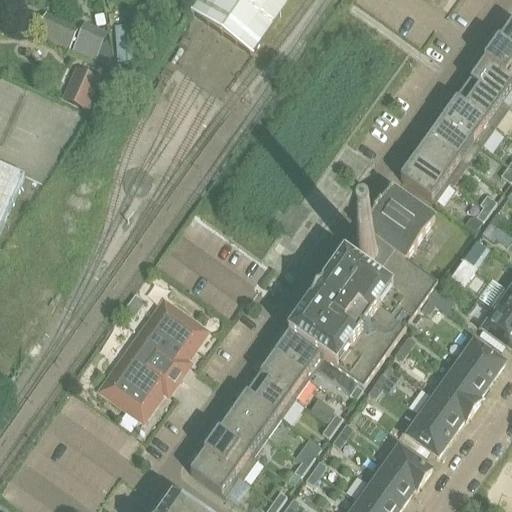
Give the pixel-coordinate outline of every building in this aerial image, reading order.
[(200,0),(191,14),(189,13),(188,14),(201,23),(215,33),(228,43),(237,48),(242,53),(251,59),(252,57),(250,57),(290,0),(200,0)] [(79,30),(47,15),(37,37),(70,52),(79,30)] [(115,28),(117,63),(136,62),(134,27),(115,28)] [(511,27),(499,46),(511,55),(511,27)] [(511,55),(499,46),(485,65),(511,84),(511,55)] [(511,92),(511,84),(485,65),(471,85),(510,112),(502,106),(511,92)] [(101,80),(76,68),(62,99),(87,111),(101,80)] [(471,85),(457,104),(496,132),(510,112),(471,85)] [(457,104),(443,124),(478,149),(492,130),(495,133),(496,132),(457,104)] [(443,124),(429,143),(460,165),(467,171),(481,151),(478,149),(443,124)] [(429,143),(415,163),(450,188),(453,190),(467,171),(460,165),(429,143)] [(450,188),(415,163),(401,182),(402,182),(401,183),(436,208),(450,188)] [(0,167),(0,230),(23,178),(0,167)] [(511,187),(511,185),(511,173),(508,170),(501,180),(511,187)] [(290,339),(325,364),(364,391),(406,332),(397,325),(403,316),(412,323),(408,328),(409,328),(438,287),(406,264),(435,223),(394,194),(393,195),(393,194),(390,198),(391,198),(367,231),(366,231),(364,234),(365,235),(347,260),(346,260),(344,263),(335,276),(333,278),(324,291),(322,293),(322,294),(314,306),(313,305),(312,308),(303,321),(302,321),(301,323),(301,324),(292,336),(291,336),(290,339)] [(483,212),(490,216),(497,207),(487,199),(480,209),(483,212)] [(490,216),(483,212),(477,221),(483,226),(490,216)] [(491,226),(498,231),(505,222),(498,216),(491,226)] [(498,231),(491,226),(484,236),(491,241),(498,231)] [(471,253),(464,263),(472,269),(479,259),(471,253)] [(472,269),(464,263),(457,273),(465,278),(472,269)] [(492,312),(511,325),(511,297),(505,293),(492,312)] [(135,322),(146,306),(135,298),(124,314),(135,322)] [(447,302),(440,312),(450,319),(455,313),(455,308),(447,302)] [(428,318),(434,308),(428,303),(421,313),(428,318)] [(165,306),(101,395),(143,426),(165,396),(170,399),(191,370),(186,366),(206,337),(207,337),(208,336),(165,306)] [(478,331),(511,354),(511,325),(492,312),(478,331)] [(275,359),(310,384),(325,364),(290,339),(275,359)] [(409,341),(402,350),(409,356),(416,346),(409,341)] [(491,387),(505,367),(470,342),(456,362),(491,387)] [(402,366),(409,356),(402,350),(395,360),(402,366)] [(275,359),(261,379),(296,404),(310,384),(275,359)] [(491,387),(456,362),(443,380),(478,405),(479,404),(491,387)] [(375,388),(383,393),(390,383),(382,378),(375,388)] [(296,404),(261,379),(247,398),(282,423),(296,404)] [(465,424),(466,426),(481,406),(479,404),(478,405),(443,380),(430,399),(465,424)] [(363,392),(356,387),(349,398),(356,403),(363,392)] [(376,403),(383,393),(375,388),(368,398),(376,403)] [(247,398),(233,418),(268,443),(282,423),(247,398)] [(465,424),(430,399),(417,417),(452,442),(465,424)] [(403,437),(438,462),(452,442),(417,417),(403,437)] [(219,437),(258,465),(259,464),(255,461),(268,443),(233,418),(219,437)] [(337,418),(330,428),(336,432),(343,422),(337,418)] [(329,442),(336,432),(330,428),(323,437),(329,442)] [(347,428),(340,438),(347,443),(354,433),(347,428)] [(137,429),(131,437),(136,440),(142,432),(137,429)] [(205,457),(244,485),(258,465),(219,437),(205,457)] [(347,443),(340,438),(333,448),(340,453),(347,443)] [(341,455),(352,463),(359,454),(348,445),(341,455)] [(432,474),(430,473),(395,448),(381,467),(416,492),(415,493),(417,494),(432,474)] [(191,477),(226,502),(240,482),(244,485),(205,457),(192,476),(191,477)] [(309,457),(302,467),(308,471),(315,462),(309,457)] [(313,475),(321,480),(328,470),(320,465),(313,475)] [(301,481),(308,471),(302,467),(295,477),(301,481)] [(403,511),(415,493),(416,492),(381,467),(367,486),(403,511)] [(321,480),(313,475),(306,485),(314,490),(321,480)] [(354,504),(364,511),(402,511),(403,511),(367,486),(354,504)] [(281,496),(274,506),(280,511),(287,501),(281,496)] [(294,502),(286,511),(298,511),(301,508),(294,502)] [(185,511),(184,511),(175,505),(176,505),(173,503),(172,505),(173,506),(168,511),(185,511)]
